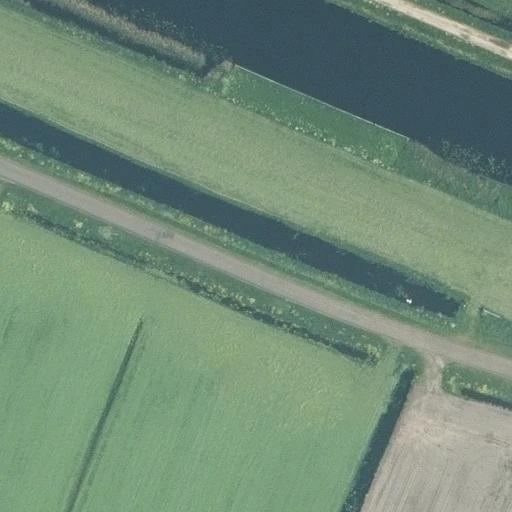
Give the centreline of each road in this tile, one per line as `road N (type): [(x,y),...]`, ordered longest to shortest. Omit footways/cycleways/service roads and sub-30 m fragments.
road 1 (unclassified): [(511,379),(364,328),(0,169)]
road 2 (track): [(388,0),(511,53)]
